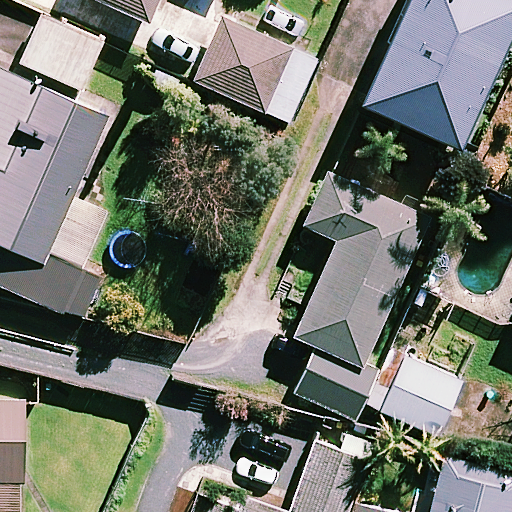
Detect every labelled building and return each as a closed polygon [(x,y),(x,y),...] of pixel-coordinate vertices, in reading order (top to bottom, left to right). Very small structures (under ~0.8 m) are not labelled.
[(113,0),(145,14),(150,0),(113,0)] [(509,0),(394,0),(354,88),(450,131),(509,0)] [(101,31),(35,3),(10,63),(0,58),(0,279),(77,312),(97,268),(78,260),(102,203),(68,188),(103,107),(74,94),(101,31)] [(316,53),(221,9),(191,74),(286,117),(316,53)] [(322,165),(299,216),(333,231),(290,327),(313,337),(291,390),(350,415),(371,367),(357,361),(424,211),(322,165)] [(454,379),(393,349),(368,398),(430,428),(454,379)] [(0,511),(18,511),(22,394),(0,393),(0,511)] [(344,511),(363,454),(311,437),(286,511),(344,511)] [(506,511),(511,491),(511,472),(436,454),(421,511),(506,511)] [(263,511),(195,488),(186,511),(263,511)] [(398,511),(399,510),(354,499),(350,511),(398,511)]
